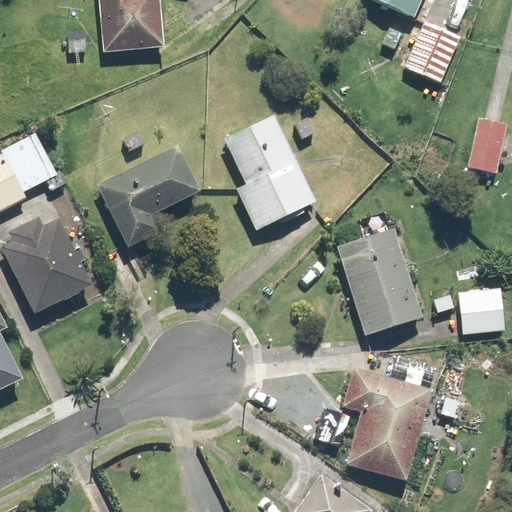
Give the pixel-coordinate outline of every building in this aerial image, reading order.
[(91,0),(95,54),(158,50),(155,0),(91,0)] [(361,0),(408,21),(417,0),(361,0)] [(457,37),(421,22),(400,71),(436,86),(457,37)] [(84,33),(62,32),(61,53),(83,54),(84,33)] [(229,190),(248,234),(310,207),(272,119),(218,142),(237,187),(229,190)] [(504,126),(474,119),(463,169),(493,176),(504,126)] [(51,173),(33,138),(0,154),(0,213),(21,203),(18,197),(42,185),(46,194),(64,185),(57,171),(51,173)] [(148,220),(195,196),(170,148),(90,190),(123,252),(156,235),(148,220)] [(33,216),(0,232),(0,262),(28,318),(87,288),(53,220),(38,227),(33,216)] [(360,232),(362,241),(331,251),(359,338),(416,320),(386,224),(360,232)] [(496,292),(453,296),(456,335),(499,332),(496,292)] [(0,390),(18,381),(0,346),(0,332),(0,331),(0,390)] [(424,393),(346,373),(337,409),(355,413),(341,469),(401,484),(424,393)] [(367,511),(312,478),(290,511),(367,511)]
